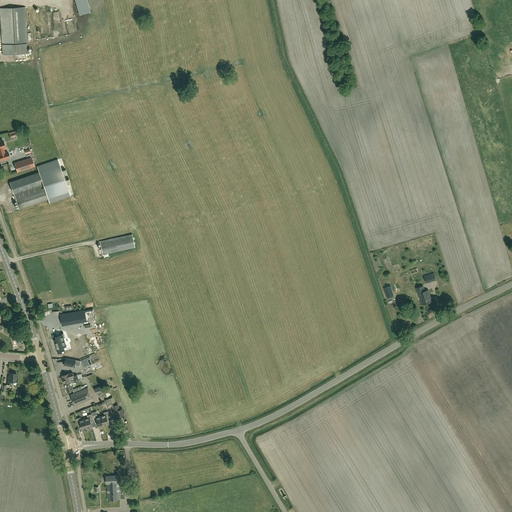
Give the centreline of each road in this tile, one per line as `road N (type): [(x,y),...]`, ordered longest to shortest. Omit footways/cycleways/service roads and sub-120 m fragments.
road 1 (tertiary): [(237,430),(511,284)]
road 2 (tertiary): [(66,449),(179,444),(237,430)]
